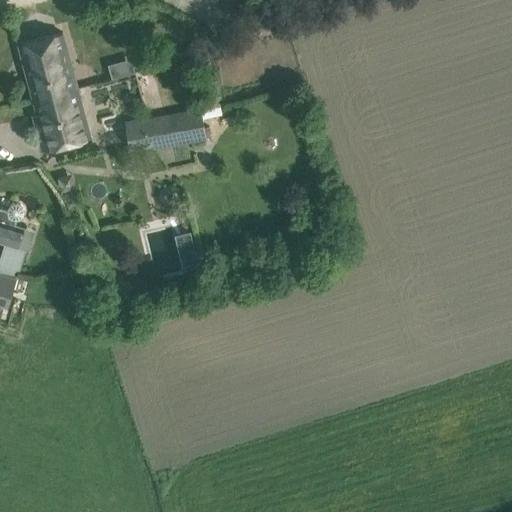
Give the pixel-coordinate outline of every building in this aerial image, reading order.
[(22,46),(36,99),(77,88),(63,35),(22,46)] [(209,53),(189,57),(192,69),(203,67),(212,66),(209,53)] [(146,90),(156,87),(151,72),(141,75),(146,90)] [(77,88),(36,99),(40,113),(35,115),(43,149),(90,137),(77,88)] [(127,122),(134,150),(205,137),(200,109),(127,122)] [(0,304),(8,307),(33,230),(15,224),(24,217),(25,214),(26,210),(24,206),(21,203),(16,202),(10,204),(5,210),(0,208),(0,241),(6,243),(0,261),(0,304)] [(195,252),(180,255),(182,265),(197,262),(195,252)]
